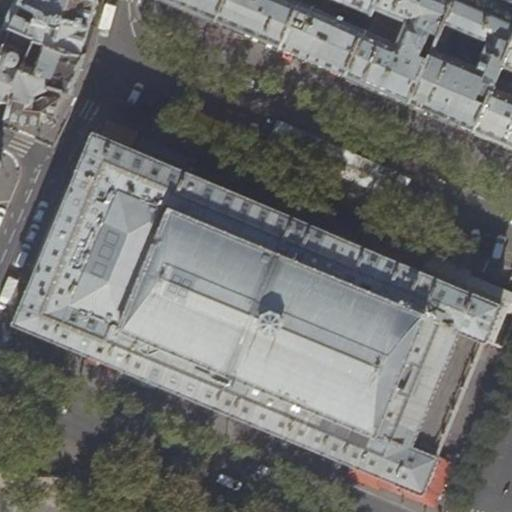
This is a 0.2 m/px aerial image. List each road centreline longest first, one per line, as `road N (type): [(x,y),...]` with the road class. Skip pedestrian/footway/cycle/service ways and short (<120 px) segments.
road 1 (residential): [(110,57),(511,224)]
road 2 (primary): [(0,385),(304,511)]
road 3 (residential): [(0,272),(49,158)]
road 4 (residential): [(49,158),(63,151),(110,57)]
